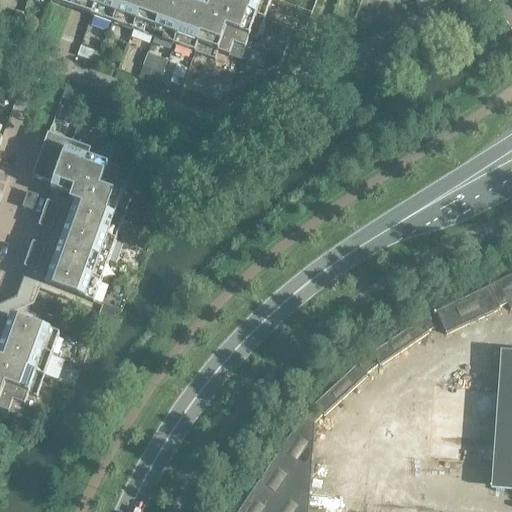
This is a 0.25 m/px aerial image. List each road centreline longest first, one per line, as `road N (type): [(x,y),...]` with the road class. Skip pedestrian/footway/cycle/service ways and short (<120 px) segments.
road 1 (tertiary): [(128,511),(185,410),(262,321),(334,263),(507,159)]
road 2 (residential): [(1,230),(31,143),(10,136),(38,70),(63,61),(88,0)]
